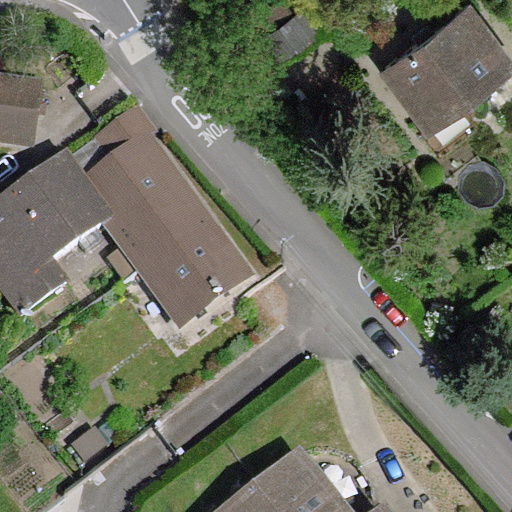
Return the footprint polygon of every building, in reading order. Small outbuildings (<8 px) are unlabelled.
[(511,73),(511,60),(474,8),(387,72),(431,133),(511,73)] [(307,10),(267,38),(282,59),(322,31),(307,10)] [(41,89),(0,83),(0,145),(33,150),(41,89)] [(67,169),(107,227),(184,334),(252,285),(152,145),(159,140),(141,115),(67,169)] [(52,267),(107,227),(67,169),(0,216),(0,291),(23,323),(68,291),(52,267)] [(330,511),(297,468),(238,511),(330,511)]
